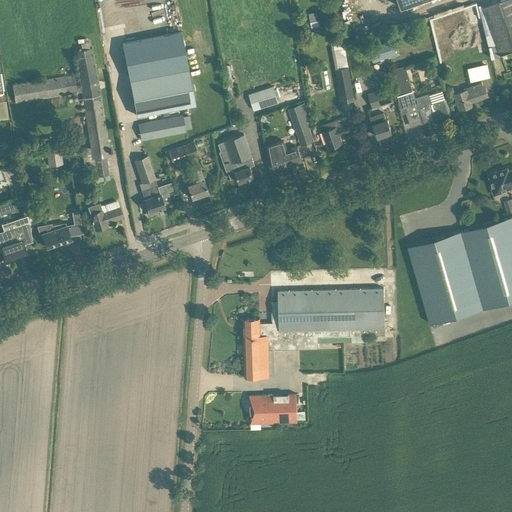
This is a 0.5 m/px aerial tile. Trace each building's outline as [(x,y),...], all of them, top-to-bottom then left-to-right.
[(511,0),(498,0),(485,5),(497,42),(488,46),(490,56),(490,57),(511,49),(511,0)] [(311,26),(319,25),(318,11),(309,11),(311,26)] [(181,31),(122,42),(129,79),(189,68),(181,31)] [(336,68),(341,98),(341,102),(354,100),(353,96),(348,66),(344,40),(340,40),(334,41),(335,48),(332,49),(336,68)] [(392,40),(368,48),(373,62),(396,54),(392,40)] [(62,76),(12,84),(15,101),(75,92),(82,91),(83,98),(90,146),(91,150),(83,151),(85,165),(95,164),(94,157),(106,155),(110,155),(101,95),(92,47),(90,48),(82,49),(74,50),(81,86),(77,86),(75,74),(72,74),(62,76)] [(226,87),(234,86),(230,64),(223,65),(226,87)] [(486,64),(473,68),(476,79),(489,76),(486,64)] [(397,94),(412,89),(405,65),(391,69),(397,94)] [(196,103),(189,68),(129,79),(136,114),(196,103)] [(484,88),(482,82),(464,87),(464,90),(455,93),(457,100),(460,110),(472,105),(471,101),(489,96),(486,87),(484,88)] [(255,110),(279,102),(273,85),(249,93),(255,110)] [(373,107),(393,100),(389,87),(369,94),(373,107)] [(414,97),(412,92),(403,95),(408,110),(407,111),(412,125),(450,113),(445,98),(432,102),(429,93),(414,97)] [(0,117),(9,117),(7,99),(0,100),(0,117)] [(305,101),(289,106),(291,113),(298,132),(310,128),(303,110),(308,109),(305,101)] [(386,118),(384,111),(370,116),(375,131),(376,131),(378,136),(392,132),(387,118),(386,118)] [(182,113),(138,122),(141,139),(186,131),(186,128),(183,116),(182,113)] [(326,138),(329,147),(342,143),(339,134),(350,131),(347,123),(344,116),(334,120),(334,121),(336,126),(324,130),(323,130),(326,138)] [(254,176),(253,174),(250,166),(255,164),(244,134),(218,143),(221,150),(220,151),(224,163),(223,163),(224,165),(225,165),(226,170),(235,167),(240,181),(254,176)] [(168,149),(165,150),(168,164),(198,154),(194,140),(168,149)] [(301,158),(298,149),(297,145),(286,149),(283,140),(275,143),(268,146),(268,148),(267,148),(271,168),(279,165),(279,167),(291,163),(291,162),(301,158)] [(49,165),(63,163),(59,143),(45,145),(49,165)] [(142,182),(156,177),(148,155),(135,159),(142,182)] [(5,167),(8,175),(19,173),(17,166),(5,167)] [(203,178),(199,167),(192,169),(196,180),(188,183),(189,188),(192,197),(208,192),(203,178)] [(511,168),(508,170),(508,167),(497,171),(495,170),(491,171),(491,173),(489,174),(493,186),(491,187),(494,194),(504,191),(503,189),(511,186),(511,168)] [(141,189),(147,205),(144,206),(147,215),(157,211),(156,209),(165,206),(163,202),(170,200),(168,190),(160,193),(157,184),(141,189)] [(100,202),(88,206),(90,213),(92,219),(95,229),(104,226),(103,223),(107,222),(123,216),(120,207),(117,200),(101,205),(100,202)] [(430,322),(511,298),(511,214),(408,245),(430,322)] [(20,225),(4,230),(0,231),(0,241),(1,245),(3,249),(6,259),(17,255),(18,255),(18,254),(20,253),(21,255),(27,253),(24,244),(23,243),(32,240),(28,215),(18,218),(20,225)] [(50,230),(42,232),(44,237),(47,246),(71,238),(68,228),(67,224),(66,224),(65,222),(52,224),(53,229),(50,230)] [(271,257),(280,257),(280,247),(271,247),(271,257)] [(272,312),(272,318),(272,321),(260,322),(260,317),(244,317),(245,376),(255,376),(268,376),(268,373),(274,373),(274,348),(274,344),(299,343),(299,342),(318,342),(318,336),(343,335),(352,335),(376,334),(385,334),(384,287),(278,290),(278,300),(273,300),(272,300),(272,312)] [(250,422),(297,421),(296,393),(250,394),(250,422)]
